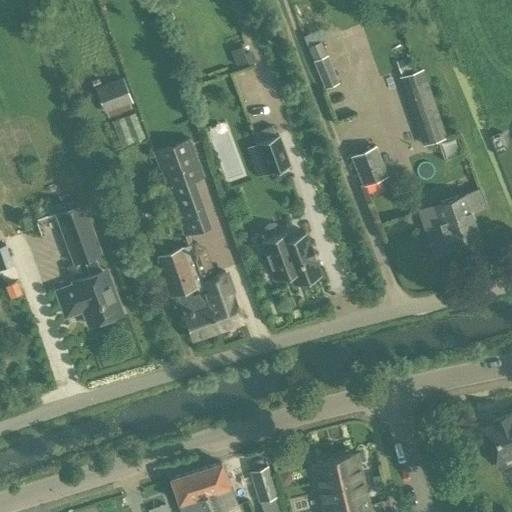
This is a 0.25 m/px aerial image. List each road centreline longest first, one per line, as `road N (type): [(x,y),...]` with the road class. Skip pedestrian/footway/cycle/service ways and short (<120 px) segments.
road 1 (unclassified): [(0,427),(345,324),(511,285)]
road 2 (tertiary): [(0,504),(172,447),(388,394)]
road 3 (track): [(280,0),(400,311)]
road 4 (tertiary): [(388,394),(511,367)]
road 5 (residential): [(421,511),(388,394)]
